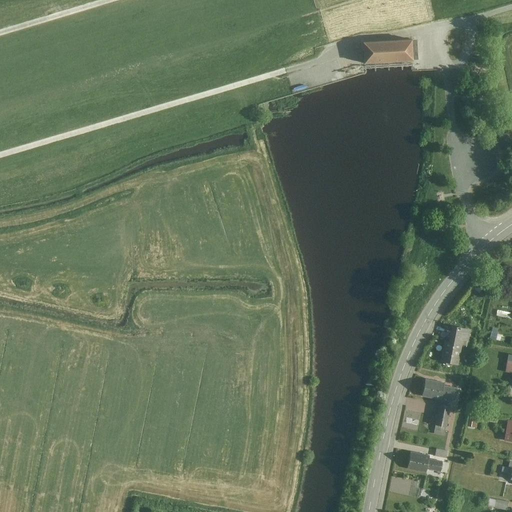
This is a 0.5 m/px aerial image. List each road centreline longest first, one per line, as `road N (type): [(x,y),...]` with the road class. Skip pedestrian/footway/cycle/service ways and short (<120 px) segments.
road 1 (tertiary): [(369,511),(405,363),(442,295),(486,246)]
road 2 (residential): [(486,246),(462,192),(453,69)]
